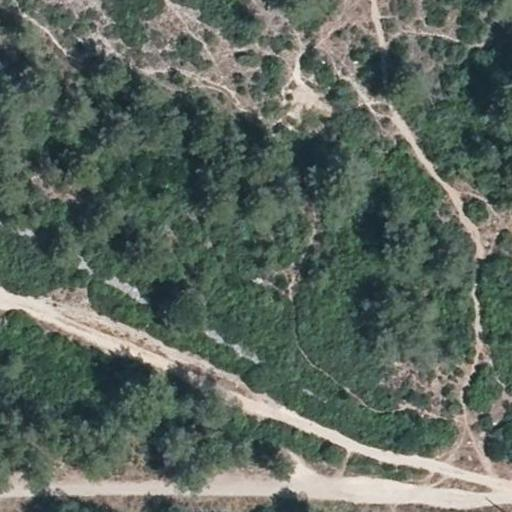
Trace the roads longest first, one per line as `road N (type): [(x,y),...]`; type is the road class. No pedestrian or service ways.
road 1 (track): [(0,297),(192,365),(332,434),(511,488)]
road 2 (track): [(511,497),(0,489)]
